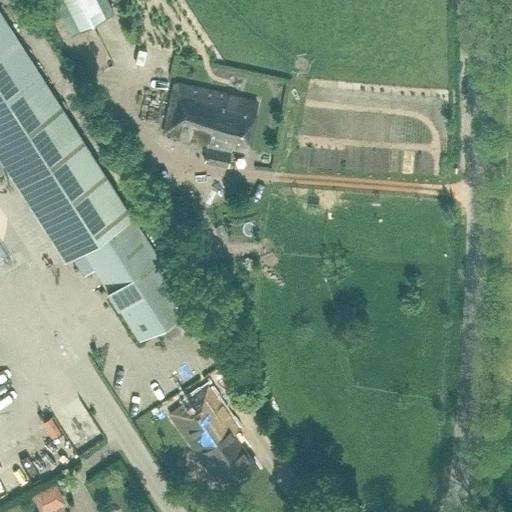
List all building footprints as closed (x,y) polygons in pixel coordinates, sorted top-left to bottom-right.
[(62,0),(77,29),(95,21),(106,15),(98,0),(62,0)] [(0,160),(63,257),(81,245),(140,336),(191,303),(136,219),(0,9),(0,160)] [(227,152),(229,144),(245,148),(256,100),(175,82),(164,130),(223,143),(219,161),(228,163),(229,153),(227,152)] [(194,212),(187,197),(171,205),(178,220),(194,212)] [(68,362),(102,425),(146,401),(112,338),(68,362)] [(225,485),(256,464),(236,435),(240,432),(206,384),(169,410),(202,459),(204,458),(213,472),(215,470),(225,485)] [(31,492),(41,511),(64,500),(54,481),(31,492)]
